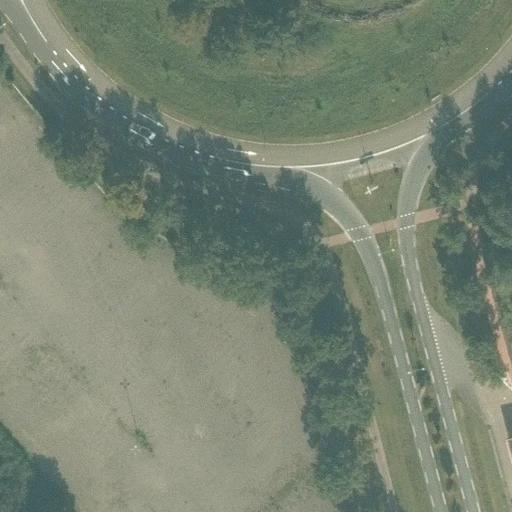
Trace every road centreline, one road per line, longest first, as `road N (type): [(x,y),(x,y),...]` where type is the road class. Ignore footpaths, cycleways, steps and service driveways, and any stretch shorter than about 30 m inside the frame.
road 1 (secondary): [(277,167),(316,187),(362,234),(440,511)]
road 2 (secondary): [(472,511),(401,224),(432,132)]
road 3 (secondary): [(21,6),(61,64),(106,106),(158,138),(216,159),(277,167)]
road 4 (secondary): [(277,167),(357,160),(432,132)]
